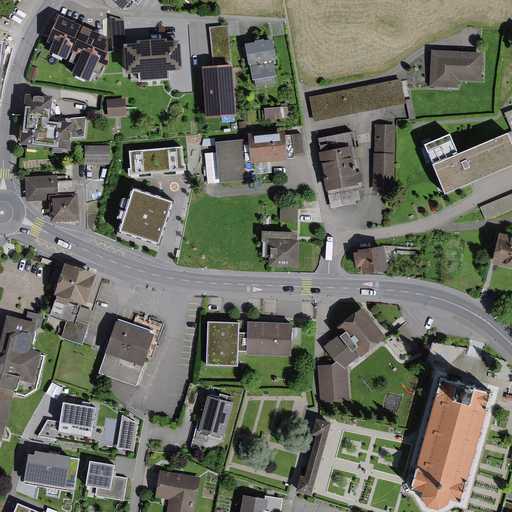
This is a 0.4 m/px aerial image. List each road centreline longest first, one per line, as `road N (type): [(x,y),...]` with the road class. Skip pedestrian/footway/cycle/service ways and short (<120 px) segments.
road 1 (secondary): [(19,221),(112,262),(183,280),(436,297),(473,312),(511,344)]
road 2 (residential): [(287,21),(109,16),(71,0)]
road 3 (tertiary): [(3,193),(15,80),(55,0)]
road 4 (unknown): [(324,212),(350,212),(367,198),(357,126)]
